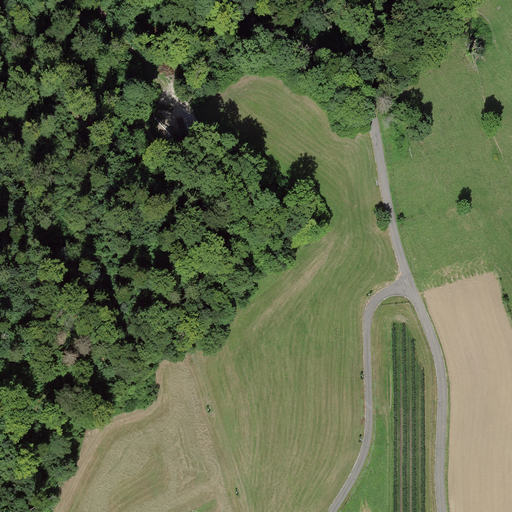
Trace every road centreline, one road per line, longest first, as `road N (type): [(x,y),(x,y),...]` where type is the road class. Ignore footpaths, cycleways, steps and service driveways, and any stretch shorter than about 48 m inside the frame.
road 1 (unclassified): [(200,0),(333,56),(368,106),(386,216),(438,369),(440,511)]
road 2 (track): [(96,0),(189,101),(242,206),(198,300),(196,328),(198,365),(243,511)]
road 3 (track): [(331,511),(365,442),(366,316),(372,301),(407,283)]
